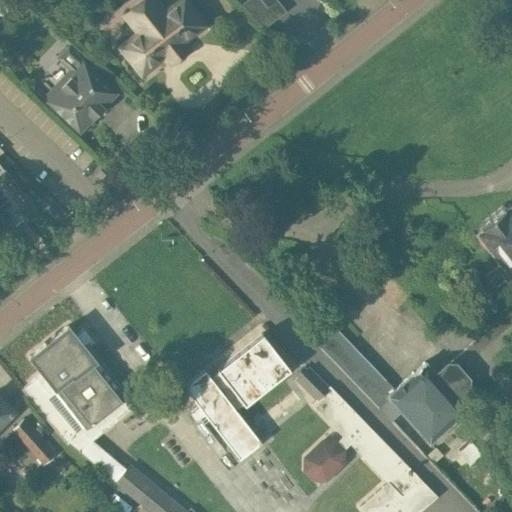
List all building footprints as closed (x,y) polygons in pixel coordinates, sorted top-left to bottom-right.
[(181,42),(204,23),(186,0),(178,0),(164,11),(154,0),(142,0),(124,16),(138,33),(120,48),(141,74),(164,55),(167,59),(183,45),(181,42)] [(43,97),(79,132),(93,117),(94,118),(103,107),(103,106),(116,92),(67,44),(57,55),(71,68),(43,97)] [(3,167),(0,163),(0,150),(1,150),(0,149),(0,228),(0,229),(33,203),(3,167)] [(511,203),(510,201),(504,205),(503,203),(479,222),(480,224),(476,228),(501,260),(496,264),(497,265),(487,273),(495,284),(506,276),(506,277),(511,273),(511,203)] [(309,258),(300,266),(325,292),(334,284),(309,258)] [(68,324),(28,355),(42,372),(21,389),(65,444),(67,442),(115,483),(126,469),(90,439),(132,405),(86,347),(94,340),(83,327),(76,334),(68,324)] [(336,326),(319,343),(388,417),(397,408),(429,442),(466,408),(456,397),(467,386),(468,377),(455,363),(446,363),(435,373),(424,361),(394,389),(336,326)] [(204,368),(182,386),(238,458),(260,440),(235,408),(243,402),(244,403),(289,368),(261,333),(216,368),(217,370),(210,376),(204,368)] [(416,511),(435,496),(418,478),(330,384),(327,386),(308,366),(296,378),(316,399),(312,403),(342,435),(337,439),(335,437),(322,437),(302,456),(301,468),(313,480),(326,481),(344,463),(346,448),(345,448),(350,443),(386,482),(360,506),(365,511),(416,511)] [(268,425),(299,401),(292,391),(261,416),(268,425)] [(0,423),(14,411),(0,395),(0,423)] [(22,418),(11,429),(44,464),(55,453),(22,418)] [(433,462),(442,454),(435,446),(426,454),(433,462)] [(115,483),(148,509),(151,511),(184,511),(185,511),(129,466),(126,469),(115,483)] [(130,511),(145,511),(148,509),(141,503),(130,511)]
